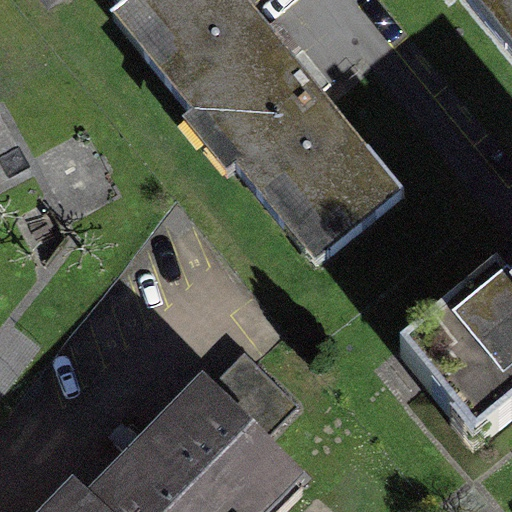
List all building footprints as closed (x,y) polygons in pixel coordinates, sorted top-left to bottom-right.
[(246,0),(129,0),(112,13),(193,113),(184,121),(228,174),(237,167),(317,267),(408,195),(246,0)] [(511,0),(471,0),(511,50),(511,0)] [(511,278),(499,262),(401,345),(477,438),(511,409),(511,278)] [(245,357),(215,389),(267,440),(300,409),(245,357)] [(75,480),(43,511),(270,511),(305,477),(267,440),(215,389),(203,377),(91,494),(75,480)]
